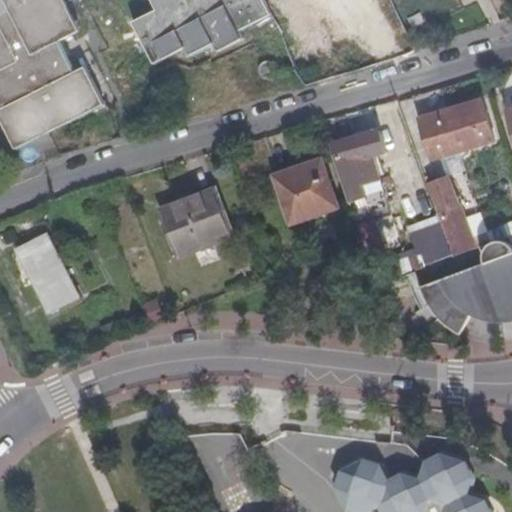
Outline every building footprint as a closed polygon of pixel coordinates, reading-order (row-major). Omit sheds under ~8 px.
[(0,0),(0,114),(17,148),(106,103),(86,65),(76,69),(62,39),(81,29),(67,0),(0,0)] [(243,27),(272,13),(266,0),(152,0),(156,7),(132,18),(154,67),(217,38),(221,48),(247,36),(243,27)] [(422,121),(428,142),(444,138),(448,153),(496,140),(484,102),(422,121)] [(387,132),(340,145),(356,200),(371,196),(376,213),(396,207),(382,156),(393,153),(387,132)] [(448,153),(444,138),(428,142),(433,157),(448,153)] [(327,161),(278,176),(294,225),(342,209),(327,161)] [(462,258),(479,251),(455,178),(438,184),(462,258)] [(215,192),(163,209),(177,254),(230,236),(215,192)] [(511,316),(511,222),(483,231),(492,262),(429,280),(445,336),(511,316)] [(425,270),(455,260),(446,231),(416,241),(425,270)] [(51,241),(21,254),(50,317),(80,303),(51,241)] [(244,484),(228,430),(186,442),(202,496),(244,484)] [(489,511),(486,504),(470,499),(475,483),(468,467),(450,460),(433,468),(427,485),(410,480),(395,487),(389,504),(390,511),(489,511)]
